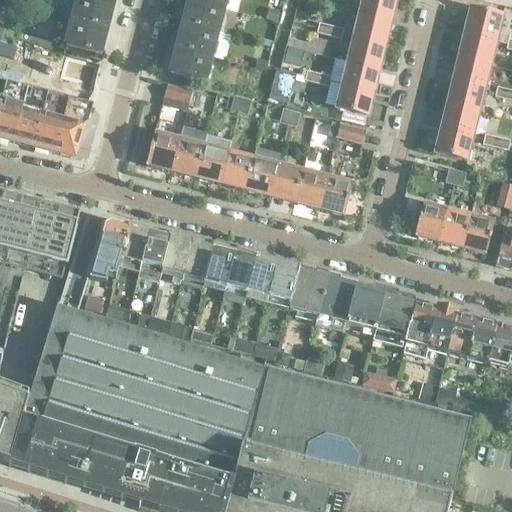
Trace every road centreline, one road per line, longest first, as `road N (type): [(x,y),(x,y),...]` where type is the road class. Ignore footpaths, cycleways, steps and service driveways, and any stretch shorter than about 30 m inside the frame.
road 1 (residential): [(369,261),(99,192)]
road 2 (residential): [(369,261),(435,0)]
road 3 (residential): [(99,192),(147,0)]
road 4 (residential): [(511,298),(369,261)]
